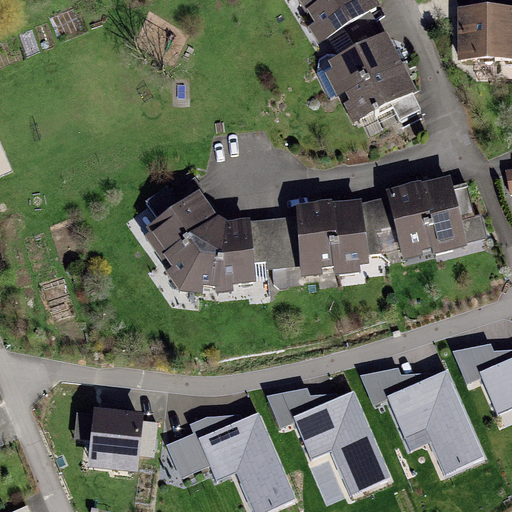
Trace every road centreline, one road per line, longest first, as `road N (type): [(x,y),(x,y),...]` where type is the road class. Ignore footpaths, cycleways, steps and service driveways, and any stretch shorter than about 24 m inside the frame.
road 1 (residential): [(1,366),(232,384),(331,363),(511,307)]
road 2 (residential): [(511,245),(405,0)]
road 3 (residential): [(1,366),(58,511)]
